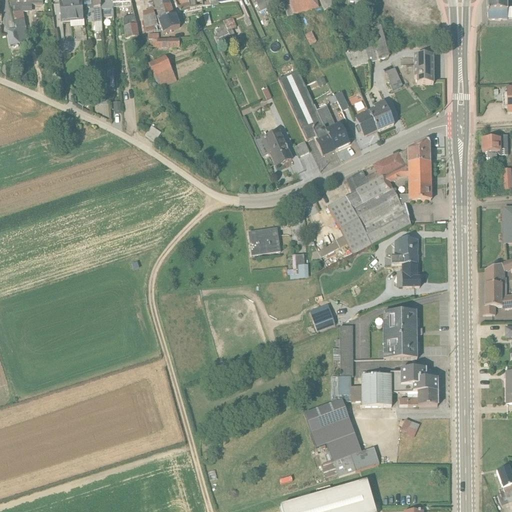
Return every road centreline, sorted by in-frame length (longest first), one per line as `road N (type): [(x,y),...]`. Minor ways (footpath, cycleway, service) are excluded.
road 1 (unclassified): [(0,82),(120,133),(234,202),(280,199),(430,130),(459,126)]
road 2 (primary): [(465,511),(459,126)]
road 3 (track): [(210,511),(149,283),(214,195)]
